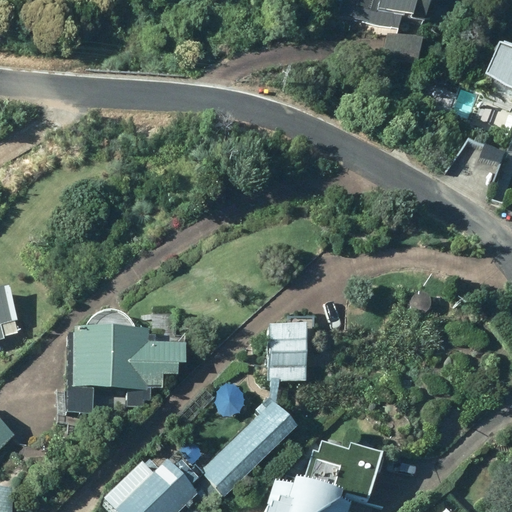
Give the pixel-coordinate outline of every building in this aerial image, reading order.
[(341,0),(338,14),(397,30),(401,15),(425,22),(430,0),(341,0)] [(423,37),(387,32),(383,57),(418,63),(423,37)] [(479,90),(511,101),(511,46),(509,60),(496,56),(479,90)] [(0,287),(0,339),(4,338),(4,336),(18,333),(14,321),(17,320),(8,286),(0,287)] [(275,404),(278,380),(306,380),(306,325),(269,324),(268,380),(271,380),(267,397),(255,410),(259,413),(200,471),(193,464),(202,455),(201,451),(198,447),(196,444),(191,442),(187,441),(159,470),(149,460),(144,465),(141,462),(103,500),(114,511),(202,511),(221,493),(224,496),(296,425),(275,404)] [(68,333),(65,413),(93,414),(94,388),(126,389),(126,407),(150,407),(151,388),(163,389),(163,374),(178,375),(178,362),(185,362),(185,342),(148,341),(148,330),(74,328),(73,333),(68,333)] [(216,394),(214,403),(218,411),(226,416),(235,414),(242,409),(244,400),(240,391),(232,387),(223,388),(216,394)] [(0,420),(0,448),(14,435),(0,420)] [(383,454),(350,442),(347,451),(321,441),(317,452),(313,451),(302,480),(286,474),(283,482),(278,480),(266,511),(348,511),(351,503),(346,501),(348,493),(366,500),(383,454)] [(0,487),(0,511),(11,511),(11,487),(0,487)]
